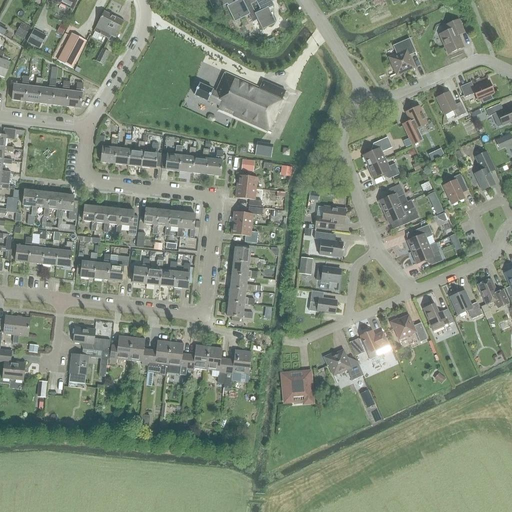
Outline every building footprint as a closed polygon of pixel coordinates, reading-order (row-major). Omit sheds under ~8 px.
[(77,0),(52,0),(57,2),(72,10),(77,0)] [(273,6),(271,0),(207,0),(213,11),(225,5),(234,22),(248,15),(251,23),(257,20),(262,30),(275,23),(268,9),(273,6)] [(117,32),(123,22),(104,12),(98,23),(94,31),(109,39),(111,36),(114,37),(117,32)] [(456,34),(462,31),(458,20),(445,26),(448,31),(440,35),(448,54),(462,48),(456,34)] [(30,27),(21,22),(14,35),(23,40),(30,27)] [(34,29),(27,42),(40,48),(46,36),(34,29)] [(71,33),(57,61),(72,69),(86,41),(71,33)] [(269,47),(275,44),(275,43),(272,38),(270,39),(266,41),(268,44),(269,47)] [(416,55),(409,39),(393,46),(394,46),(397,55),(390,58),(394,68),(393,68),(395,74),(389,77),(390,77),(412,67),(414,71),(414,70),(408,56),(415,53),(416,56),(416,55)] [(102,65),(109,53),(102,49),(96,61),(102,65)] [(0,51),(0,76),(4,78),(10,64),(1,60),(4,52),(0,51)] [(267,131),(285,91),(262,81),(259,89),(224,73),(215,92),(212,91),(213,90),(199,84),(194,95),(207,101),(208,101),(219,106),(218,109),(267,131)] [(27,87),(29,77),(22,76),(21,86),(13,85),(11,101),(25,102),(27,87)] [(27,87),(25,102),(39,104),(41,88),(42,79),(36,78),(35,87),(27,87)] [(41,88),(39,104),(52,106),(54,90),(55,90),(56,81),(50,80),(48,89),(41,88)] [(68,91),(69,82),(63,81),(62,91),(55,90),(54,90),(52,106),(66,107),(68,91)] [(494,94),(488,81),(473,88),(471,82),(460,87),(464,98),(474,93),(477,101),(481,99),(483,103),(491,99),(490,95),(494,94)] [(76,92),(68,91),(66,107),(80,109),(83,84),(77,83),(76,92)] [(455,105),(449,92),(436,98),(444,115),(452,111),(456,118),(465,113),(460,103),(455,105)] [(500,104),(485,110),(488,117),(492,115),(497,127),(502,125),(511,121),(511,106),(503,110),(500,104)] [(427,124),(418,106),(405,113),(409,121),(402,124),(412,145),(422,140),(417,129),(427,124)] [(3,128),(2,136),(0,135),(0,148),(4,149),(4,147),(5,139),(14,140),(15,135),(15,130),(3,128)] [(511,143),(511,138),(510,134),(495,141),(499,150),(511,143)] [(98,136),(97,146),(102,147),(104,147),(105,137),(98,136)] [(362,156),(367,167),(385,160),(381,152),(391,148),(387,138),(372,144),(375,151),(362,156)] [(104,147),(102,147),(100,163),(114,164),(116,149),(117,139),(111,139),(110,148),(104,147)] [(129,150),(130,150),(131,141),(130,141),(125,140),(124,149),(116,149),(114,164),(128,166),(129,150)] [(143,152),(144,142),(138,142),(137,151),(130,150),(129,150),(128,166),(141,167),(143,152)] [(157,153),(158,144),(152,143),(151,153),(143,152),(141,167),(155,169),(155,167),(160,168),(161,154),(157,153)] [(261,152),(262,147),(250,144),(249,149),(261,152)] [(161,169),(165,170),(179,172),(181,156),(182,147),(176,146),(175,155),(163,154),(161,169)] [(0,160),(3,161),(3,159),(4,151),(12,152),(13,148),(4,147),(4,149),(0,148),(0,160)] [(194,158),(195,148),(189,148),(188,157),(181,156),(179,172),(192,173),(194,158)] [(208,159),(209,150),(203,149),(202,159),(194,158),(192,173),(206,175),(208,159)] [(429,156),(433,162),(445,156),(442,150),(429,156)] [(453,153),(456,160),(463,156),(460,150),(453,153)] [(215,160),(208,159),(206,175),(220,177),(223,152),(216,151),(215,160)] [(481,171),(474,174),(482,191),(494,185),(489,173),(495,170),(486,152),(475,158),(481,171)] [(0,173),(1,173),(1,171),(2,164),(11,165),(12,160),(3,159),(3,161),(0,160),(0,173)] [(242,160),(241,171),(252,172),(253,162),(242,160)] [(388,179),(399,174),(394,164),(388,167),(385,160),(367,167),(372,179),(385,173),(388,179)] [(421,168),(418,162),(412,165),(415,172),(421,168)] [(282,166),(281,174),(289,176),(291,167),(282,166)] [(0,181),(1,176),(10,177),(10,172),(1,171),(1,173),(0,173),(0,181)] [(443,186),(452,205),(464,199),(461,194),(467,191),(459,174),(453,178),(454,181),(443,186)] [(238,176),(236,187),(256,189),(257,178),(238,176)] [(429,182),(422,186),(425,193),(433,189),(429,182)] [(399,185),(388,190),(391,196),(378,202),(383,213),(407,202),(399,185)] [(256,189),(236,187),(235,198),(249,200),(248,206),(260,207),(261,201),(254,200),(256,189)] [(24,190),(22,206),(32,207),(31,216),(34,216),(35,216),(36,207),(35,207),(36,192),(24,190)] [(36,192),(35,207),(36,207),(44,208),(43,217),(46,217),(48,218),(49,209),(47,209),(49,193),(36,192)] [(60,219),(61,210),(59,210),(61,195),(49,193),(47,209),(49,209),(56,210),(55,218),(58,219),(60,219)] [(68,220),(76,221),(78,202),(73,201),(74,196),(61,195),(59,210),(61,210),(69,211),(68,220)] [(7,198),(6,205),(16,206),(17,199),(7,198)] [(401,219),(404,225),(418,218),(414,208),(410,200),(407,202),(383,213),(388,224),(401,219)] [(6,205),(5,210),(6,210),(5,212),(15,213),(16,206),(6,205)] [(95,223),(96,207),(84,206),(82,221),(92,222),(91,231),(95,232),(96,223),(95,223)] [(440,206),(434,209),(436,214),(443,211),(440,206)] [(95,223),(96,223),(104,224),(103,232),(108,233),(109,224),(107,224),(109,208),(96,207),(95,223)] [(248,214),(233,212),(232,223),(251,226),(253,215),(261,216),(262,209),(248,207),(248,214)] [(316,217),(315,228),(329,230),(335,231),(336,224),(343,225),(345,210),(324,207),(322,218),(316,217)] [(107,224),(109,224),(116,225),(115,234),(120,234),(121,226),(119,225),(121,210),(109,208),(107,224)] [(156,226),(158,210),(145,209),(143,224),(153,225),(152,234),(157,235),(158,226),(156,226)] [(135,236),(137,217),(133,216),(134,211),(121,210),(119,225),(121,226),(129,227),(128,235),(135,236)] [(156,226),(158,226),(165,227),(164,236),(169,236),(170,227),(168,227),(170,212),(158,210),(156,226)] [(181,238),(181,237),(182,229),(180,229),(182,213),(170,212),(168,227),(170,227),(178,228),(177,237),(181,238)] [(195,215),(182,213),(180,229),(182,229),(190,230),(189,239),(193,239),(195,230),(193,230),(195,215)] [(60,219),(58,219),(57,229),(74,231),(75,226),(60,224),(61,219),(60,219)] [(251,232),(251,226),(232,223),(231,235),(245,236),(244,242),(256,244),(257,233),(251,232)] [(432,236),(428,225),(417,230),(419,236),(406,242),(411,253),(428,245),(425,238),(432,236)] [(342,258),(344,243),(329,241),(330,234),(314,232),(314,239),(321,240),(319,255),(342,258)] [(143,248),(145,234),(137,233),(135,247),(143,248)] [(1,248),(1,249),(5,250),(5,249),(9,250),(11,238),(8,238),(6,237),(5,247),(1,247),(1,248)] [(30,248),(31,248),(32,238),(25,238),(24,247),(16,246),(15,262),(29,263),(30,248)] [(30,248),(29,263),(42,265),(44,249),(45,240),(39,239),(38,248),(31,248),(30,248)] [(57,250),(58,250),(59,241),(53,241),(52,250),(44,249),(42,265),(56,266),(57,250)] [(65,251),(58,250),(57,250),(56,266),(70,268),(72,243),(66,242),(65,251)] [(458,242),(452,245),(456,251),(461,248),(458,242)] [(435,243),(428,246),(428,245),(411,253),(416,264),(429,259),(431,265),(442,261),(435,243)] [(234,248),(233,262),(248,264),(258,265),(258,259),(249,258),(250,250),(248,250),(236,248),(234,248)] [(76,275),(80,276),(80,277),(94,279),(95,263),(96,263),(97,254),(91,253),(89,263),(82,262),(81,264),(77,263),(76,275)] [(109,265),(110,255),(104,255),(103,264),(96,263),(95,263),(94,279),(107,280),(109,265)] [(127,267),(128,258),(118,256),(117,266),(109,265),(107,280),(121,282),(123,266),(127,267)] [(309,275),(311,259),(301,258),(299,274),(309,275)] [(148,269),(149,260),(143,259),(142,268),(134,268),(133,274),(133,279),(132,283),(146,285),(148,269)] [(148,269),(146,285),(160,286),(161,271),(162,271),(163,261),(157,261),(156,270),(148,269)] [(161,271),(160,286),(173,288),(175,272),(176,263),(170,262),(169,271),(162,271),(161,271)] [(247,277),(256,279),(257,272),(248,271),(248,264),(233,262),(231,275),(247,277)] [(183,273),(175,272),(173,288),(187,289),(188,284),(189,267),(190,264),(184,264),(183,273)] [(320,282),(329,284),(329,282),(338,283),(340,270),(318,267),(316,281),(320,281),(320,282)] [(245,291),(255,292),(255,286),(246,285),(247,277),(231,275),(230,289),(245,291)] [(491,280),(477,285),(486,305),(492,302),(497,308),(507,304),(508,305),(509,305),(502,289),(501,289),(502,291),(496,293),(491,280)] [(244,304),(244,305),(253,306),(254,300),(244,298),(245,291),(230,289),(228,303),(244,304)] [(310,302),(308,311),(316,312),(334,315),(336,301),(322,299),(323,293),(311,291),(310,302)] [(467,311),(471,319),(481,315),(476,303),(470,306),(464,291),(450,297),(458,315),(467,311)] [(244,304),(228,303),(226,316),(251,319),(252,313),(243,312),(244,305),(244,304)] [(432,332),(443,327),(453,323),(447,309),(441,312),(442,315),(439,316),(434,304),(423,309),(432,332)] [(486,305),(480,307),(486,320),(492,318),(486,305)] [(419,343),(427,339),(420,323),(413,326),(408,315),(397,320),(397,319),(389,322),(392,330),(394,329),(398,340),(415,333),(419,343)] [(27,337),(29,319),(5,316),(3,334),(13,335),(12,343),(18,344),(18,336),(27,337)] [(110,341),(93,339),(94,330),(74,328),(73,343),(90,345),(89,350),(101,351),(109,352),(110,341)] [(360,336),(367,354),(370,359),(390,350),(382,333),(374,336),(372,331),(360,336)] [(110,352),(109,360),(109,361),(116,362),(116,359),(129,361),(131,338),(118,336),(117,350),(110,350),(110,352)] [(143,353),(145,339),(131,338),(129,361),(141,362),(141,365),(148,366),(149,354),(143,353)] [(358,339),(350,343),(354,353),(363,349),(358,339)] [(166,374),(167,366),(170,343),(157,341),(155,355),(149,354),(148,366),(147,372),(152,373),(166,378),(166,374)] [(170,343),(167,366),(166,374),(185,376),(186,371),(188,359),(182,358),(183,344),(170,343)] [(38,346),(29,345),(28,352),(37,353),(38,346)] [(194,360),(188,359),(186,371),(193,371),(193,369),(206,370),(208,347),(195,346),(194,360)] [(225,368),(226,364),(220,363),(222,349),(208,347),(206,370),(218,372),(217,383),(224,384),(225,368)] [(22,382),(24,368),(24,362),(10,361),(11,351),(0,349),(0,361),(4,362),(2,380),(22,382)] [(69,374),(85,376),(87,358),(100,359),(101,352),(82,350),(81,356),(71,355),(69,374)] [(224,384),(223,388),(230,389),(232,373),(248,375),(249,368),(251,352),(234,350),(233,364),(226,364),(225,368),(224,384)] [(351,381),(363,376),(357,362),(349,365),(343,350),(332,355),(332,354),(323,357),(327,366),(328,366),(333,376),(347,370),(351,381)] [(101,351),(101,352),(100,359),(99,365),(107,366),(107,360),(109,360),(110,352),(109,352),(101,351)] [(282,383),(281,383),(281,389),(283,389),(284,403),(293,402),(292,398),(303,397),(303,404),(312,403),(309,372),(301,373),(301,377),(291,378),(290,374),(281,375),(282,383)] [(445,379),(438,373),(434,379),(441,385),(445,379)] [(65,397),(65,385),(49,384),(49,396),(65,397)] [(364,404),(372,400),(368,391),(360,394),(364,404)]
